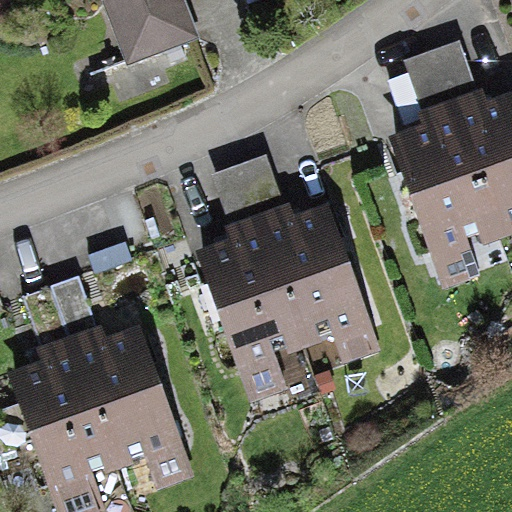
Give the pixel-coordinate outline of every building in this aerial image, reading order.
[(130,0),(142,30),(121,38),(129,60),(193,35),(179,0),(130,0)] [(511,101),(457,122),(496,228),(511,222),(511,101)] [(436,250),(496,228),(457,122),(397,144),(414,190),(409,199),(419,204),(436,250)] [(341,261),(324,214),(264,236),(303,343),(363,321),(346,275),(351,265),(341,261)] [(264,236),(204,258),(221,304),(216,314),(226,319),(243,364),(303,343),(264,236)] [(153,382),(136,336),(76,358),(115,464),(175,442),(157,397),(163,387),(153,382)] [(76,358),(16,380),(33,426),(28,435),(39,441),(55,485),(50,487),(59,511),(88,511),(105,506),(92,472),(115,464),(76,358)]
